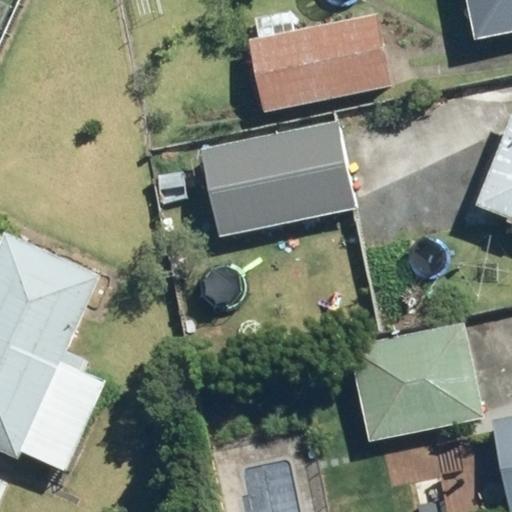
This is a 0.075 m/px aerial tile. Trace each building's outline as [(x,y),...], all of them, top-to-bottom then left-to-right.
[(511,0),(484,0),(492,36),(511,32),(511,0)] [(264,36),(279,109),(407,83),(392,10),(307,27),(303,7),(267,15),(271,34),(264,36)] [(353,117),(217,145),(236,234),(371,206),(353,117)] [(511,156),(494,201),(511,208),(511,156)] [(86,347),(120,271),(23,228),(20,235),(0,225),(0,438),(37,455),(40,448),(83,467),(124,378),(99,367),(105,355),(86,347)] [(364,342),(384,439),(499,415),(480,319),(364,342)] [(329,511),(314,427),(215,446),(227,511),(329,511)] [(0,511),(17,479),(0,471),(0,511)]
